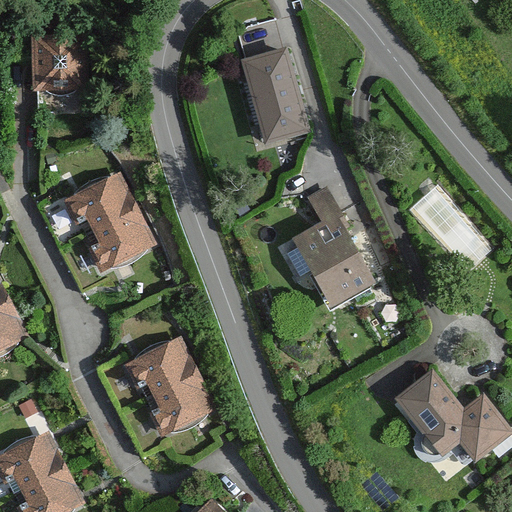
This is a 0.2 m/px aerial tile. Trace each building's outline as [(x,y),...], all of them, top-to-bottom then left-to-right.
[(87,31),(26,34),(28,91),(89,88),(87,31)] [(285,48),(240,61),(263,143),(308,130),(285,48)] [(158,242),(120,170),(66,198),(61,201),(73,223),(83,219),(94,241),(85,245),(100,272),(158,242)] [(320,222),(291,239),(330,306),(373,281),(339,221),(344,219),(327,188),(307,199),(320,222)] [(0,345),(27,332),(0,281),(0,345)] [(222,406),(184,335),(131,363),(126,365),(138,388),(147,383),(159,405),(150,410),(164,437),(222,406)] [(431,369),(391,398),(437,458),(457,443),(471,462),(511,431),(483,393),(462,409),(431,369)] [(66,511),(86,501),(48,430),(0,455),(0,479),(2,483),(11,478),(23,500),(14,505),(17,511),(66,511)] [(220,511),(211,502),(200,511),(220,511)]
